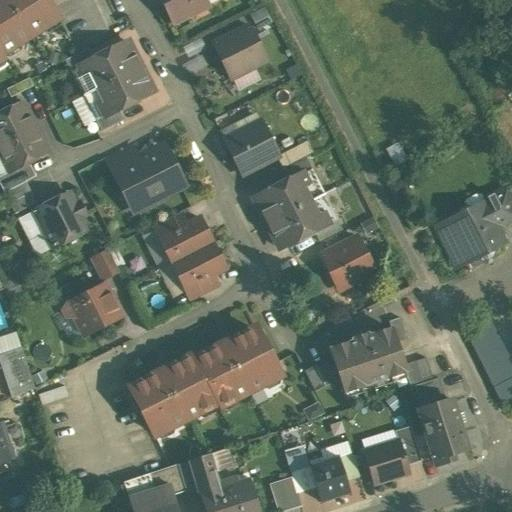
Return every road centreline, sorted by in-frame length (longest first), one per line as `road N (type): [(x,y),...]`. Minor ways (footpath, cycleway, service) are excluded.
road 1 (residential): [(189,108),(189,127),(261,288)]
road 2 (residential): [(110,368),(261,288)]
road 3 (residential): [(37,185),(189,108)]
road 4 (residential): [(128,0),(141,10),(189,108)]
